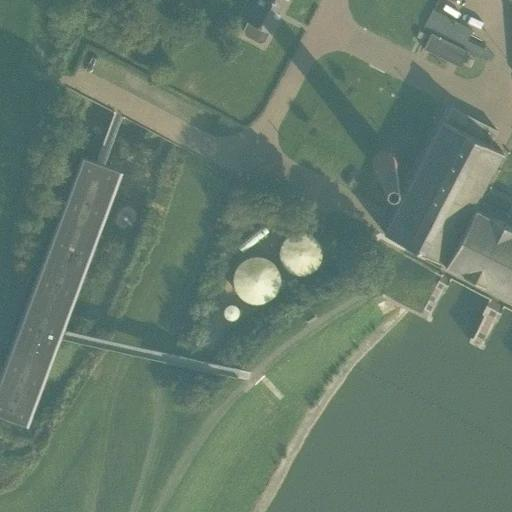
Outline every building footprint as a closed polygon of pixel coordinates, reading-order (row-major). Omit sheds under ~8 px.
[(270,32),(286,1),(286,0),(257,0),(247,20),(248,21),(245,28),(245,34),(259,41),(264,38),(268,31),(270,32)] [(433,11),(425,27),(468,49),(476,33),(433,11)] [(460,66),(467,51),(431,33),(424,48),(460,66)] [(442,120),(395,212),(388,225),(384,233),(443,263),(511,298),(511,227),(473,207),(502,151),(489,144),(496,130),(451,106),(443,120),(442,120)] [(385,151),(383,151),(378,153),(375,156),(374,160),(375,165),(377,168),(379,170),(383,171),(386,170),(389,169),(392,166),(393,163),(393,159),(392,155),(390,153),(387,151),(385,151)] [(65,322),(122,170),(101,162),(80,154),(0,369),(0,398),(32,411),(28,422),(29,422),(62,330),(64,326),(65,322)] [(275,225),(275,224),(275,223),(275,222),(275,221),(274,220),(274,219),(273,219),(273,218),(272,218),(272,217),(271,216),(270,216),(270,215),(269,215),(268,215),(267,215),(267,214),(266,214),(265,214),(264,214),(263,214),(262,214),(262,215),(261,215),(260,215),(259,216),(258,216),(258,217),(257,217),(257,218),(256,218),(256,219),(255,220),(255,221),(254,222),(254,223),(254,224),(254,225),(254,226),(254,227),(254,228),(255,229),(255,230),(255,231),(256,231),(256,232),(257,232),(257,233),(258,233),(258,234),(259,234),(260,235),(261,235),(262,235),(262,236),(263,236),(264,236),(265,236),(266,236),(267,236),(268,235),(269,235),(270,235),(270,234),(271,234),(272,233),(273,232),(273,231),(274,231),(274,230),(275,229),(275,228),(275,227),(275,226),(275,225)] [(279,251),(279,252),(279,255),(279,257),(279,258),(280,260),(281,262),(282,264),(284,266),(285,267),(286,269),(288,270),(291,272),(295,273),(298,274),(299,274),(303,274),(305,273),(307,273),(311,271),(312,270),(315,268),(316,267),(318,265),(318,264),(319,262),(320,260),(321,258),(321,256),(322,253),(322,251),(321,249),(321,246),(320,245),(320,244),(318,241),(318,240),(316,238),(313,235),(312,234),(310,233),(307,232),(305,231),(303,231),(301,231),(297,231),(295,231),(293,232),(289,234),(287,235),(286,236),(284,238),(283,240),(281,242),(280,244),(280,246),(279,249),(279,251)] [(280,280),(280,279),(280,277),(280,275),(279,272),(278,270),(277,267),(276,265),(275,264),(273,262),(271,260),(269,259),(267,258),(265,257),(263,256),(260,255),(257,255),(254,255),(252,255),(248,256),(246,257),(244,258),(241,260),(240,262),(238,263),(236,265),(235,267),(234,269),(233,272),(233,274),(233,275),(232,279),(232,280),(233,283),(233,286),(234,288),(235,290),(236,292),(237,293),(239,295),(241,297),(243,298),(245,300),(247,301),(249,301),(252,302),(255,302),(259,302),(260,302),(264,301),(267,300),(269,299),(270,298),(273,296),(274,294),(276,292),(277,290),(278,288),(279,285),(280,283),(280,280)] [(239,312),(239,311),(239,310),(238,308),(238,307),(237,306),(236,305),(235,304),(233,304),(232,303),(230,303),(228,304),(227,305),(226,305),(225,307),(224,308),(224,309),(223,311),(223,312),(224,313),(224,315),(225,316),(226,317),(228,318),(229,318),(231,319),(232,319),(233,318),(235,318),(236,317),(237,316),(238,314),(238,313),(239,312)]
